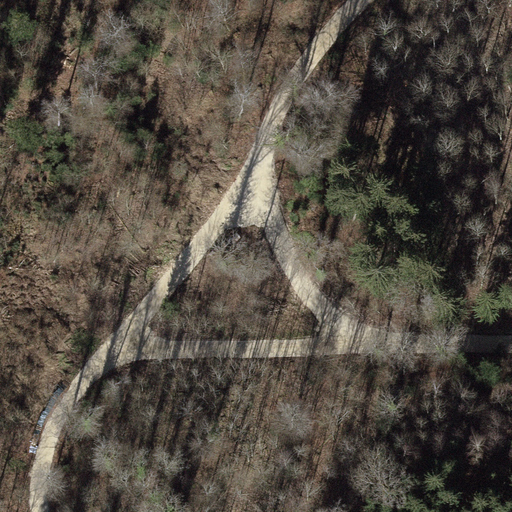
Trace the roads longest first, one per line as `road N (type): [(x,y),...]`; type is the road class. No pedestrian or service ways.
road 1 (track): [(359,0),(289,90),(246,188),(101,352),(44,440),(46,511)]
road 2 (track): [(246,188),(370,339),(511,341)]
road 3 (track): [(101,352),(370,339)]
